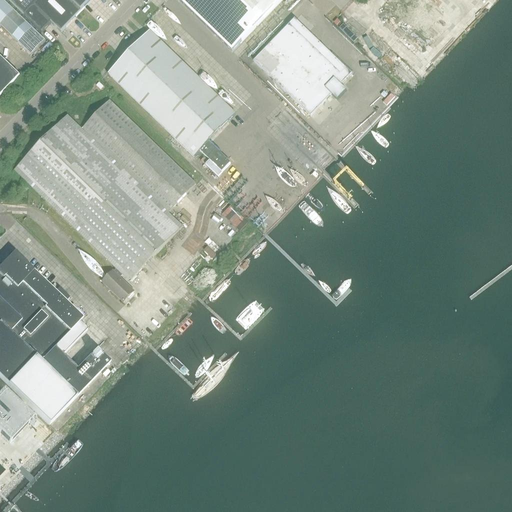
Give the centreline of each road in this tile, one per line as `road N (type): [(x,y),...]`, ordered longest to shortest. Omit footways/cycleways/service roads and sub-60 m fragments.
road 1 (unclassified): [(0,143),(139,0)]
road 2 (unknown): [(155,0),(252,95),(252,134),(266,152)]
